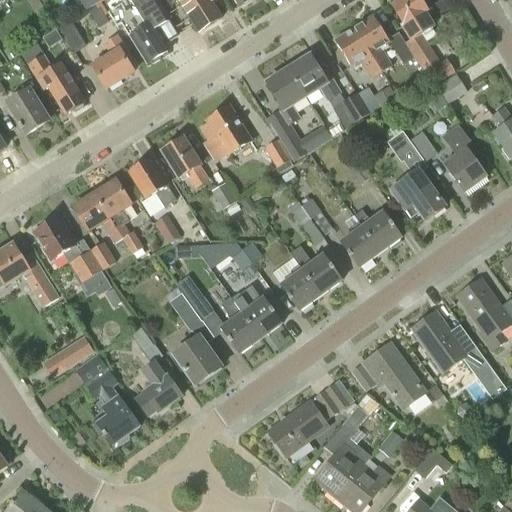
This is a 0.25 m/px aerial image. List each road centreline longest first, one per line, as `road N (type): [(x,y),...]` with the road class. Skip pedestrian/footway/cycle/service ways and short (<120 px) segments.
road 1 (residential): [(192,466),(204,430),(511,212)]
road 2 (residential): [(0,207),(333,0)]
road 3 (residential): [(0,386),(38,448),(96,494),(156,497)]
